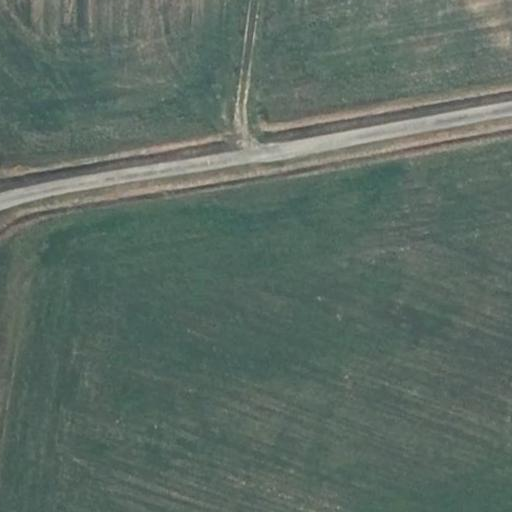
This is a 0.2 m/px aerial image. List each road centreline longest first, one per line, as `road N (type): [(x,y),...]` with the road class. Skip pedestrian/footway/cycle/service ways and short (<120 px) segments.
road 1 (unclassified): [(0,204),(511,109)]
road 2 (track): [(253,0),(242,155)]
